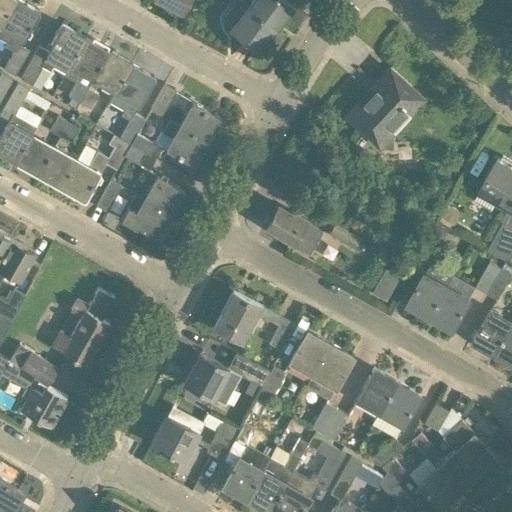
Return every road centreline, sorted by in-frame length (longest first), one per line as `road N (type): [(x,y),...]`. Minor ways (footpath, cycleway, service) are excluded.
road 1 (residential): [(511,411),(221,232)]
road 2 (residential): [(276,104),(89,0)]
road 3 (residential): [(186,292),(0,188)]
road 4 (residential): [(94,458),(186,292)]
road 5 (residential): [(221,232),(276,104)]
road 6 (residential): [(414,0),(511,94)]
road 7 (residential): [(276,104),(354,0)]
